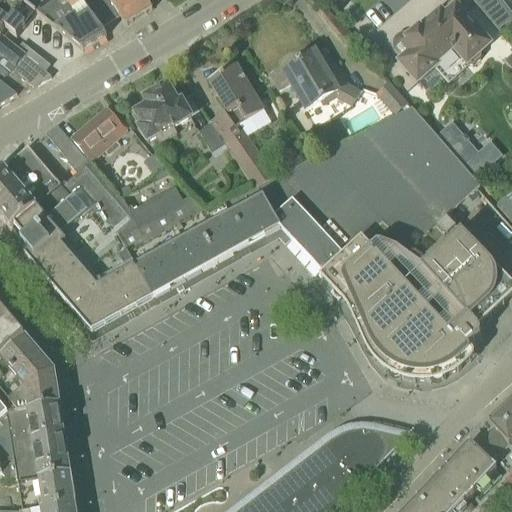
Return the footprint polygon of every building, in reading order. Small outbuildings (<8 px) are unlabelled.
[(9,30),(19,39),(28,28),(17,20),(27,7),(18,0),(0,0),(0,35),(2,37),(9,30)] [(18,0),(27,7),(30,9),(42,0),(18,0)] [(101,30),(79,0),(42,0),(30,9),(46,22),(84,53),(107,39),(101,30)] [(79,0),(101,30),(121,17),(109,0),(79,0)] [(109,0),(121,17),(127,27),(153,11),(145,0),(109,0)] [(457,1),(412,41),(408,38),(403,37),(399,40),(396,44),(396,49),(399,53),(405,60),(401,64),(419,84),(437,68),(450,82),(468,65),(469,66),(475,67),(483,60),(483,54),(491,46),(464,16),(467,13),(457,1)] [(21,53),(12,45),(2,37),(0,35),(0,88),(16,101),(53,80),(50,77),(41,69),(31,61),(21,53)] [(26,47),(21,53),(31,61),(36,55),(26,47)] [(322,66),(316,54),(286,71),(284,68),(272,75),(274,78),(273,79),(282,95),(291,90),(306,115),(323,106),(326,110),(338,102),(352,110),(362,92),(344,84),(330,61),(322,66)] [(36,55),(31,61),(41,69),(46,62),(36,55)] [(41,69),(50,77),(56,70),(46,62),(41,69)] [(212,126),(226,147),(257,191),(259,190),(278,180),(241,128),(265,113),(238,67),(210,84),(229,116),(227,117),(226,115),(210,124),(212,126)] [(137,116),(144,128),(138,131),(148,149),(159,142),(161,147),(176,138),(180,147),(198,137),(194,129),(191,124),(194,122),(183,103),(179,106),(168,87),(145,101),(150,108),(137,116)] [(379,97),(396,117),(408,107),(391,87),(379,97)] [(0,88),(0,111),(16,101),(0,88)] [(324,278),(329,274),(383,224),(413,251),(447,220),(480,188),(413,110),(377,129),(278,180),(259,190),(282,232),(324,278)] [(92,166),(106,154),(110,158),(122,148),(118,143),(128,136),(111,115),(75,145),(92,166)] [(226,147),(212,126),(200,133),(213,155),(226,147)] [(58,128),(47,137),(70,164),(69,165),(77,175),(89,164),(58,128)] [(0,208),(46,170),(30,150),(5,171),(0,174),(0,208)] [(161,183),(170,177),(154,157),(145,164),(161,183)] [(138,230),(122,202),(116,194),(91,166),(63,189),(16,229),(26,241),(23,244),(36,260),(39,257),(44,264),(37,271),(93,337),(141,311),(133,296),(147,288),(120,240),(138,230)] [(0,208),(0,216),(8,226),(13,232),(16,229),(63,189),(46,170),(0,208)] [(130,213),(122,202),(138,230),(120,240),(147,288),(155,303),(282,232),(259,190),(257,191),(206,217),(195,199),(139,229),(130,213)] [(511,205),(507,200),(499,207),(511,223),(511,205)] [(511,287),(447,220),(413,251),(383,224),(329,274),(324,278),(365,323),(366,336),(369,348),(376,359),(385,369),(396,376),(408,381),(410,382),(416,383),(421,383),(436,382),(451,377),(455,375),(458,372),(462,369),(471,361),(465,355),(470,351),(470,352),(481,341),(483,338),(481,334),(480,332),(479,330),(511,299),(511,287)] [(141,311),(155,303),(147,288),(133,296),(141,311)] [(0,361),(1,360),(25,339),(0,309),(0,361)] [(0,361),(0,421),(8,415),(60,406),(55,374),(25,339),(1,360),(0,361)] [(191,428),(237,407),(232,397),(187,418),(191,428)] [(511,403),(494,420),(497,423),(491,428),(493,431),(478,447),(511,478),(511,403)] [(0,421),(0,480),(5,476),(9,481),(20,480),(20,485),(72,476),(60,406),(8,415),(0,421)] [(333,442),(241,511),(340,511),(412,437),(411,436),(406,441),(398,439),(375,433),(364,432),(352,433),(343,436),(333,442)] [(471,448),(419,503),(427,511),(461,511),(498,474),(471,448)] [(20,485),(24,511),(36,511),(77,506),(72,476),(20,485)] [(511,495),(511,481),(511,480),(503,488),(511,495)] [(427,511),(419,503),(410,511),(427,511)]
